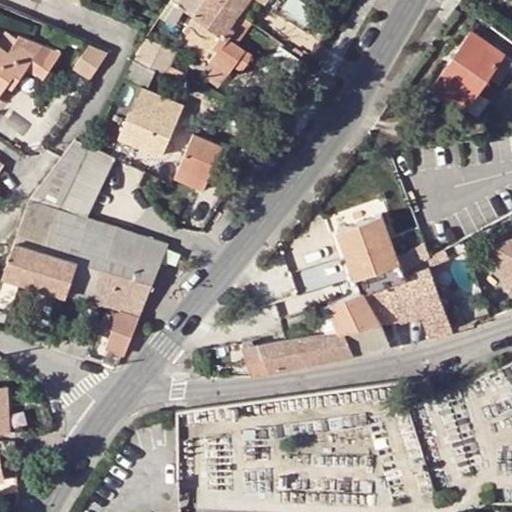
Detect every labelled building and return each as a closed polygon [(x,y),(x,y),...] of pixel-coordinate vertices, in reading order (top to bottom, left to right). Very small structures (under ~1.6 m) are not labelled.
[(176,0),(195,14),(179,37),(216,64),(207,77),(219,86),(235,64),(247,47),(231,36),(224,31),(232,20),(238,11),(222,0),(176,0)] [(222,0),(238,11),(246,0),(222,0)] [(231,36),(239,25),(232,20),(224,31),(231,36)] [(7,30),(0,39),(0,45),(9,51),(18,38),(7,30)] [(511,65),(511,60),(471,32),(433,87),(434,88),(465,110),(492,70),(503,77),(511,65)] [(174,49),(145,36),(130,58),(155,69),(164,73),(174,49)] [(0,93),(7,85),(13,76),(19,79),(31,61),(38,51),(18,38),(9,51),(0,45),(0,93)] [(44,42),(38,51),(31,61),(48,71),(61,52),(44,42)] [(74,68),(91,78),(109,52),(90,44),(74,68)] [(247,47),(235,64),(243,70),(255,53),(247,47)] [(155,69),(130,58),(122,76),(138,84),(147,87),(155,69)] [(13,76),(7,85),(12,88),(19,79),(13,76)] [(147,87),(138,84),(117,135),(161,153),(182,102),(147,87)] [(178,168),(194,175),(208,139),(193,133),(178,168)] [(75,138),(30,199),(58,208),(89,145),(75,138)] [(208,139),(194,175),(207,180),(222,146),(208,139)] [(114,156),(89,145),(58,208),(85,217),(114,156)] [(174,178),(191,184),(194,175),(178,168),(174,178)] [(194,175),(191,184),(203,189),(207,180),(194,175)] [(58,208),(30,199),(16,240),(78,260),(93,219),(85,217),(58,208)] [(356,277),(399,262),(382,213),(373,216),(338,229),(355,278),(356,277)] [(152,284),(157,273),(167,244),(93,219),(78,260),(104,269),(152,284)] [(331,232),(348,280),(355,278),(338,229),(331,232)] [(511,243),(511,238),(493,246),(509,291),(511,289),(511,268),(504,247),(511,243)] [(0,282),(0,322),(4,324),(18,284),(15,283),(17,277),(20,278),(67,293),(78,260),(16,240),(0,282)] [(437,253),(424,260),(427,265),(428,269),(448,259),(447,257),(449,256),(445,249),(437,253)] [(67,293),(93,301),(104,269),(78,260),(67,293)] [(405,274),(404,270),(399,262),(356,277),(361,291),(363,291),(406,277),(405,274)] [(424,315),(431,339),(452,334),(451,332),(428,269),(427,265),(405,274),(406,277),(424,315)] [(104,269),(93,301),(120,310),(140,316),(152,284),(104,269)] [(424,315),(406,277),(363,291),(381,322),(382,324),(424,315)] [(363,291),(361,291),(327,303),(337,331),(338,332),(344,331),(381,322),(363,291)] [(327,303),(318,306),(327,333),(337,331),(327,303)] [(140,316),(120,310),(119,312),(112,310),(111,313),(107,312),(101,324),(113,329),(110,336),(106,346),(123,353),(123,354),(127,348),(140,316)] [(355,354),(391,346),(382,324),(381,322),(344,331),(355,354)] [(113,329),(101,324),(98,332),(110,336),(113,329)] [(338,332),(337,331),(327,333),(254,345),(244,347),(253,375),(334,359),(355,354),(344,331),(338,332)] [(9,386),(0,386),(0,431),(12,431),(9,386)]
